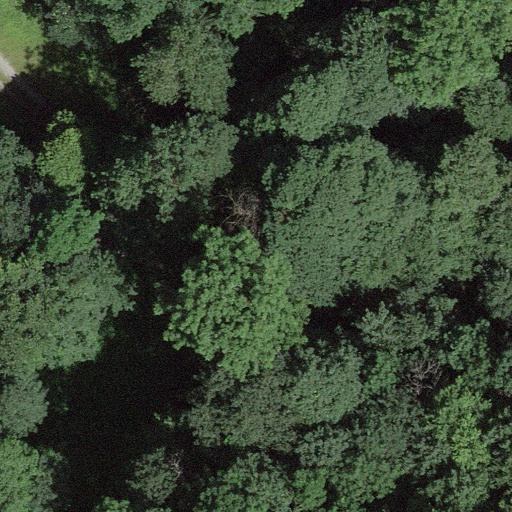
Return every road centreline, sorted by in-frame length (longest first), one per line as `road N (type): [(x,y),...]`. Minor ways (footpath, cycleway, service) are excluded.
road 1 (track): [(0,161),(45,227),(167,265),(407,286),(511,271)]
road 2 (track): [(0,74),(70,134),(182,165),(288,113),(335,0)]
